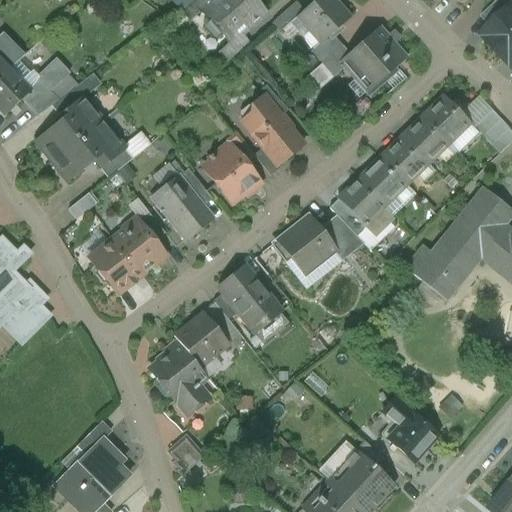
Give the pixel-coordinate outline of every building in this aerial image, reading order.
[(205,0),(194,0),(180,12),(189,23),(203,11),(203,10),(209,4),(205,0)] [(213,0),(209,4),(203,10),(203,11),(212,21),(205,27),(215,39),(223,32),(231,42),(232,43),(241,35),(265,14),(252,0),(213,0)] [(317,0),(303,12),(290,24),(290,25),(298,18),(320,44),(321,45),(331,36),(349,21),(330,0),(317,0)] [(501,0),(499,0),(480,18),(489,27),(509,8),(501,0)] [(295,3),(280,17),(288,26),(290,25),(290,24),(303,12),(295,3)] [(489,27),(483,32),(490,38),(489,46),(496,53),(511,37),(511,4),(509,8),(489,27)] [(280,17),(275,21),(275,22),(271,25),(279,34),(288,26),(280,17)] [(380,30),(350,57),(341,65),(341,66),(354,81),(363,73),(374,86),(405,59),(380,30)] [(2,35),(0,36),(0,62),(9,71),(24,58),(2,35)] [(231,42),(217,54),(226,64),(249,44),(241,35),(232,43),(231,42)] [(331,36),(321,45),(320,44),(310,53),(321,65),(342,48),(331,36)] [(511,37),(496,53),(502,60),(510,60),(511,62),(511,37)] [(342,48),(321,65),(330,76),(341,66),(341,65),(350,57),(342,48)] [(55,61),(35,80),(36,81),(30,92),(30,93),(23,101),(30,108),(50,90),(51,92),(64,79),(69,75),(55,61)] [(0,79),(9,71),(0,62),(0,79)] [(321,65),(303,81),(312,91),(330,76),(321,65)] [(30,92),(9,71),(0,79),(0,113),(4,118),(23,101),(30,93),(30,92)] [(74,91),(81,100),(99,85),(92,77),(74,91)] [(64,79),(51,92),(50,90),(30,108),(39,117),(74,90),(64,79)] [(278,103),(265,88),(256,95),(260,100),(262,98),(279,119),(287,112),(279,103),(278,103)] [(74,91),(51,109),(58,118),(81,100),(74,91)] [(279,119),(262,98),(260,100),(250,108),(249,116),(241,123),(262,150),(277,168),(278,167),(302,148),(279,119)] [(462,117),(443,99),(422,119),(447,145),(468,125),(462,117)] [(58,118),(57,119),(63,126),(53,133),(51,130),(35,142),(44,154),(45,153),(52,162),(101,124),(81,100),(58,118)] [(468,125),(473,129),(491,112),(480,100),(462,117),(468,125)] [(491,112),(473,129),(482,138),(499,121),(491,112)] [(422,119),(401,140),(426,166),(447,145),(422,119)] [(499,121),(482,138),(490,147),(508,129),(499,121)] [(101,124),(52,162),(59,171),(58,171),(68,183),(83,171),(80,168),(90,160),(99,171),(100,171),(124,152),(101,124)] [(511,133),(508,129),(490,147),(499,156),(511,142),(511,133)] [(127,149),(134,159),(153,144),(145,135),(127,149)] [(253,157),(235,135),(225,143),(226,144),(227,144),(244,166),(254,158),(253,157)] [(401,140),(380,160),(405,186),(426,166),(401,140)] [(244,166),(227,144),(226,144),(208,159),(212,164),(213,163),(216,168),(206,176),(230,205),(258,183),(244,166)] [(277,168),(262,150),(253,157),(254,158),(270,178),(280,170),(278,167),(277,168)] [(124,152),(100,171),(108,180),(131,161),(124,152)] [(380,160),(359,181),(384,207),(405,186),(380,160)] [(205,193),(187,171),(178,178),(195,200),(205,193)] [(178,178),(177,178),(151,199),(185,242),(211,220),(195,200),(178,178)] [(359,181),(337,202),(362,228),(363,227),(384,207),(359,181)] [(511,213),(481,189),(430,254),(422,247),(404,269),(446,304),(460,287),(455,283),(474,260),(469,256),(474,249),(511,279),(511,230),(508,227),(511,221),(511,213)] [(88,195),(67,212),(75,222),(96,206),(88,195)] [(362,228),(337,202),(329,210),(340,222),(356,239),(366,230),(363,227),(362,228)] [(164,235),(147,214),(138,221),(155,243),(164,235)] [(321,237),(307,218),(273,246),(285,262),(290,259),(299,271),(309,263),(314,269),(333,254),(337,259),(347,251),(332,231),(331,231),(330,230),(321,237)] [(138,221),(136,219),(121,231),(123,233),(113,241),(141,277),(166,257),(155,243),(138,221)] [(356,239),(340,222),(330,230),(331,231),(332,231),(347,251),(350,255),(362,245),(356,239)] [(141,277),(113,241),(95,256),(99,260),(91,266),(116,297),(125,289),(129,290),(134,286),(134,282),(141,277)] [(0,323),(3,321),(8,316),(3,311),(25,290),(18,282),(0,299),(0,274),(9,266),(1,258),(9,251),(1,243),(0,243),(0,323)] [(244,268),(217,290),(222,296),(237,314),(253,335),(280,314),(244,268)] [(25,290),(3,311),(8,316),(17,326),(36,308),(43,301),(29,286),(25,290)] [(237,314),(222,296),(213,303),(215,305),(228,322),(237,314)] [(228,322),(215,305),(205,313),(220,331),(229,324),(228,322)] [(17,326),(10,333),(21,343),(46,318),(36,308),(17,326)] [(201,315),(173,338),(176,343),(199,370),(227,348),(201,315)] [(17,326),(8,316),(3,321),(6,325),(6,329),(10,333),(17,326)] [(229,324),(220,331),(227,340),(236,333),(229,324)] [(199,370),(176,343),(163,353),(167,358),(149,372),(158,384),(157,384),(156,389),(164,398),(168,399),(174,404),(175,403),(183,412),(203,396),(196,387),(205,379),(199,370)] [(438,438),(395,400),(382,415),(398,428),(387,441),(414,465),(438,438)] [(100,425),(78,447),(87,456),(102,441),(103,442),(110,435),(100,425)] [(185,439),(167,454),(173,461),(171,463),(177,470),(174,472),(180,479),(203,459),(185,439)] [(87,456),(80,463),(79,462),(60,482),(73,494),(66,501),(77,511),(94,511),(100,506),(128,478),(118,468),(123,463),(103,442),(102,441),(87,456)] [(382,460),(364,443),(355,453),(360,457),(361,457),(374,469),(382,460)] [(355,453),(327,482),(359,511),(370,511),(394,487),(374,469),(361,457),(360,457),(355,453)] [(359,511),(327,482),(303,509),(306,511),(359,511)] [(511,511),(511,483),(488,511),(511,511)]
